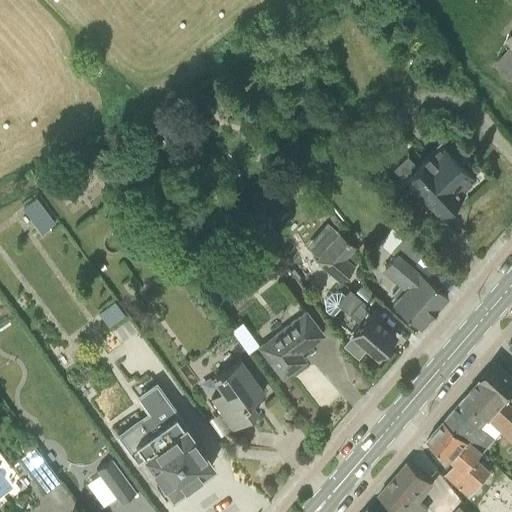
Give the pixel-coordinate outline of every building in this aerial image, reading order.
[(511,34),(507,40),(511,44),(511,46),(498,63),(511,75),(511,34)] [(245,104),(237,93),(227,100),(235,111),(245,104)] [(174,128),(175,122),(171,117),(165,117),(160,120),(159,126),(164,131),(170,132),(174,128)] [(459,190),(473,177),(441,143),(416,167),(407,157),(394,169),(419,195),(424,190),(445,211),(463,194),(459,190)] [(94,168),(100,176),(110,169),(104,161),(94,168)] [(29,238),(55,226),(42,198),(16,210),(29,238)] [(315,259),(341,281),(355,265),(346,258),(356,247),(338,232),(315,259)] [(390,251),(393,253),(395,254),(385,266),(408,285),(392,303),(420,327),(447,295),(420,271),(420,272),(413,266),(425,250),(404,233),(390,251)] [(377,356),(395,335),(369,312),(372,308),(346,286),(342,291),(330,292),(324,298),(324,309),(353,334),(344,345),(357,356),(366,345),(377,356)] [(259,345),(271,360),(283,376),(304,360),(298,352),(323,334),(305,310),(259,345)] [(211,397),(233,428),(257,410),(250,400),(264,391),(240,357),(215,376),(224,388),(211,397)] [(511,437),(511,375),(495,361),(465,395),(492,419),(501,428),(511,437)] [(319,405),(336,394),(315,364),(299,375),(319,405)] [(134,425),(119,436),(123,442),(122,442),(137,462),(145,456),(162,480),(156,485),(165,497),(171,493),(175,491),(176,493),(186,485),(185,483),(187,482),(188,483),(189,482),(187,480),(194,475),(196,477),(197,477),(196,476),(198,474),(199,476),(210,468),(209,467),(212,464),(185,427),(187,425),(157,383),(153,386),(138,397),(142,403),(152,416),(145,421),(141,416),(140,417),(141,419),(139,421),(133,425),(134,425)] [(471,444),(481,452),(501,428),(492,419),(465,395),(444,420),(471,444)] [(444,420),(428,439),(452,459),(455,461),(446,472),(470,492),(490,469),(477,457),(481,452),(471,444),(444,420)] [(212,434),(203,440),(217,460),(226,453),(212,434)] [(61,481),(32,441),(23,447),(27,453),(20,458),(44,493),(61,481)] [(111,459),(97,469),(121,503),(135,492),(111,459)] [(379,494),(396,509),(394,511),(425,511),(428,509),(414,497),(429,479),(408,461),(379,494)] [(89,487),(101,501),(109,494),(97,480),(89,487)]
